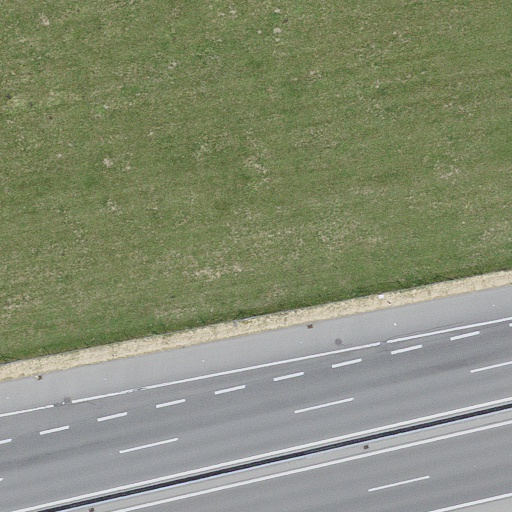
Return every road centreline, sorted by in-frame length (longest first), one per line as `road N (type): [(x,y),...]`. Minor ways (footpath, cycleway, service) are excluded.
road 1 (motorway): [(511,359),(0,476)]
road 2 (motorway): [(266,511),(511,455)]
